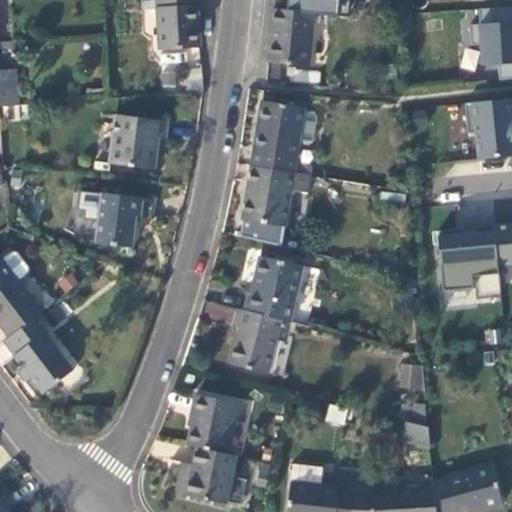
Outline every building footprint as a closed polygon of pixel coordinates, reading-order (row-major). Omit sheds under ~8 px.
[(156,60),(197,58),(193,0),(181,0),(153,1),(156,60)] [(511,2),(472,5),(473,20),(463,20),(464,41),(474,40),(475,61),(491,60),(492,75),(511,73),(511,2)] [(312,22),(271,19),(266,73),(308,76),(312,22)] [(161,86),(177,86),(177,62),(161,62),(161,86)] [(202,88),(201,69),(186,70),(187,89),(202,88)] [(13,81),(0,81),(0,115),(15,114),(13,81)] [(511,93),(457,98),(460,129),(468,128),(471,154),(511,150),(511,93)] [(296,154),(307,156),(310,153),(314,126),(311,123),(301,121),(301,118),(261,111),(250,176),(309,186),(309,176),(293,173),(296,154)] [(166,133),(113,126),(107,174),(152,180),(156,149),(164,150),(166,133)] [(283,237),(289,201),(306,204),(309,186),(250,176),(241,230),(283,237)] [(82,212),(96,213),(97,193),(83,192),(82,212)] [(149,208),(98,204),(94,254),(131,258),(133,227),(147,228),(149,208)] [(511,218),(487,221),(490,261),(511,259),(511,218)] [(457,223),(430,226),(435,286),(468,283),(469,294),(493,292),(490,261),(487,221),(467,223),(467,227),(457,228),(457,223)] [(302,276),(259,266),(250,304),(248,304),(244,322),(280,331),(288,333),(302,276)] [(64,292),(78,283),(70,270),(56,279),(64,292)] [(0,271),(0,337),(7,346),(33,328),(39,323),(0,271)] [(204,320),(233,323),(234,306),(205,304),(204,320)] [(509,317),(500,318),(501,330),(510,329),(509,317)] [(233,336),(239,338),(230,375),(266,384),(280,331),(244,322),(237,320),(233,336)] [(40,405),(72,382),(33,328),(7,346),(0,351),(21,381),(16,384),(22,393),(28,388),(40,405)] [(397,389),(421,391),(424,365),(400,363),(397,389)] [(405,403),(403,420),(424,422),(426,405),(405,403)] [(246,416),(194,405),(187,437),(191,438),(187,456),(195,458),(227,465),(234,433),(242,434),(246,416)] [(325,422),(345,424),(347,408),(327,405),(325,422)] [(402,444),(427,447),(429,425),(404,423),(402,444)] [(192,475),(179,473),(173,502),(185,505),(185,507),(209,511),(224,511),(234,466),(227,465),(195,458),(192,475)] [(499,511),(490,476),(431,493),(431,500),(432,511),(499,511)] [(242,502),(245,479),(234,477),(230,500),(242,502)] [(322,480),(289,477),(289,484),(286,511),(351,511),(355,481),(340,480),(338,499),(320,497),(322,480)] [(368,503),(367,481),(355,481),(351,511),(432,511),(431,500),(368,503)]
